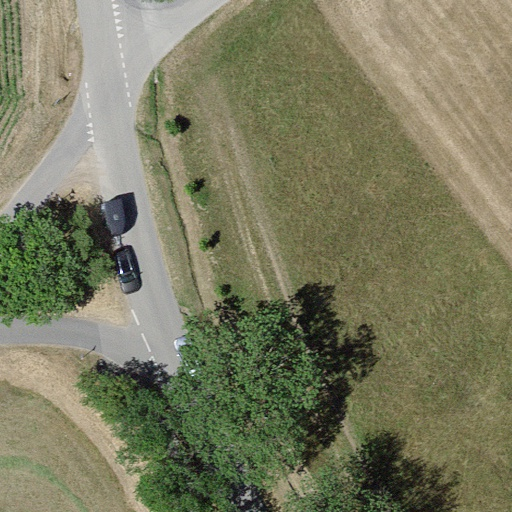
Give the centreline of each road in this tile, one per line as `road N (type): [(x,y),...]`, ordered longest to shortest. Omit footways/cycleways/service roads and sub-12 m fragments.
road 1 (unclassified): [(108,91),(139,262),(180,371)]
road 2 (unclassified): [(0,331),(100,340),(180,371)]
road 3 (unclassified): [(108,91),(0,241)]
road 4 (unclassified): [(180,371),(244,511)]
road 5 (residential): [(108,91),(162,34),(210,0)]
